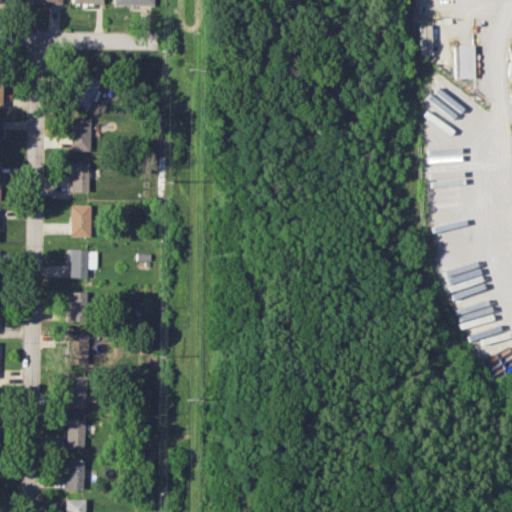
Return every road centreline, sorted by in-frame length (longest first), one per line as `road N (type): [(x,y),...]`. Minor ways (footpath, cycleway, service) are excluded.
road 1 (residential): [(28,511),(36,40)]
road 2 (residential): [(0,39),(159,42)]
